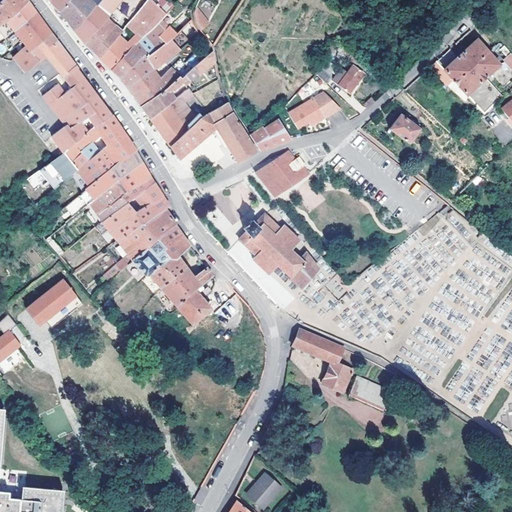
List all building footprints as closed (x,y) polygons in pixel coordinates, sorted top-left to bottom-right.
[(25,0),(1,0),(0,1),(0,23),(1,23),(2,23),(27,3),(25,0)] [(47,0),(52,6),(57,12),(66,0),(47,0)] [(66,0),(57,12),(64,21),(72,30),(96,4),(99,0),(66,0)] [(96,4),(72,30),(80,39),(86,46),(89,49),(98,58),(114,38),(119,32),(104,18),(113,8),(128,21),(141,4),(135,0),(104,0),(106,1),(104,3),(106,4),(101,9),(96,4)] [(114,38),(98,58),(100,60),(110,69),(135,42),(142,37),(150,31),(164,14),(148,0),(144,0),(141,4),(128,21),(125,25),(135,34),(123,45),(114,38)] [(1,23),(0,23),(0,34),(4,40),(13,32),(35,13),(30,6),(27,3),(2,23),(1,23)] [(202,22),(193,5),(189,11),(191,18),(199,30),(202,22)] [(38,18),(35,13),(13,32),(24,47),(27,50),(35,44),(43,38),(49,46),(55,41),(41,22),(38,18)] [(154,50),(146,57),(143,54),(119,78),(122,82),(139,105),(177,77),(169,67),(159,74),(154,68),(163,61),(162,60),(172,52),(173,53),(187,39),(178,30),(164,44),(163,44),(154,50)] [(163,44),(150,31),(142,37),(154,50),(163,44)] [(43,38),(35,44),(45,56),(63,77),(71,69),(73,70),(75,69),(75,68),(73,64),(67,57),(61,49),(55,41),(49,46),(43,38)] [(443,70),(434,62),(427,69),(447,87),(453,81),(465,94),(498,65),(476,40),(443,70)] [(135,42),(110,69),(112,72),(119,78),(143,54),(144,52),(135,42)] [(35,44),(27,50),(37,61),(45,56),(35,44)] [(181,52),(188,56),(192,48),(185,44),(181,52)] [(24,47),(10,58),(23,73),(34,64),(37,61),(27,50),(24,47)] [(183,85),(212,61),(210,51),(189,69),(178,78),(181,81),(183,85)] [(502,59),(511,70),(511,55),(509,53),(502,59)] [(340,69),(331,80),(347,92),(361,72),(351,65),(345,72),(340,69)] [(55,84),(40,95),(61,120),(94,95),(85,82),(75,69),(73,70),(71,69),(63,77),(55,84)] [(321,70),(317,74),(326,84),(331,78),(321,70)] [(177,77),(139,105),(143,111),(149,118),(172,99),(166,92),(169,89),(170,90),(181,81),(178,78),(177,77)] [(327,88),(311,97),(323,117),(339,108),(327,88)] [(94,95),(61,120),(65,124),(61,127),(56,120),(45,128),(62,152),(88,130),(82,123),(89,118),(95,125),(109,116),(94,95)] [(311,97),(286,113),(295,128),(306,121),(310,118),(314,124),(323,117),(311,97)] [(362,105),(366,109),(375,101),(371,98),(362,105)] [(511,98),(501,108),(511,121),(511,98)] [(172,99),(149,118),(175,155),(177,158),(182,155),(198,141),(214,128),(226,146),(236,162),(254,152),(225,102),(197,117),(184,130),(173,116),(181,109),(178,104),(173,99),(172,99)] [(396,117),(387,129),(408,144),(419,129),(398,113),(398,114),(396,117)] [(88,130),(62,152),(38,169),(52,187),(75,169),(85,161),(78,151),(98,136),(106,145),(121,133),(109,116),(95,125),(88,130)] [(259,125),(247,134),(257,151),(275,144),(289,139),(276,119),(265,124),(266,126),(261,129),(259,125)] [(106,145),(99,151),(111,167),(132,150),(128,144),(128,143),(123,136),(121,133),(106,145)] [(135,155),(132,150),(111,167),(87,187),(79,193),(87,203),(114,181),(140,163),(135,155)] [(85,161),(75,169),(87,187),(111,167),(99,151),(85,161)] [(294,160),(286,152),(277,157),(253,172),(273,198),(275,197),(308,174),(302,166),(298,161),(296,162),(294,160)] [(294,160),(296,162),(298,161),(302,166),(303,165),(297,157),(294,160)] [(114,181),(87,203),(101,222),(127,202),(133,197),(152,183),(143,169),(140,163),(114,181)] [(158,193),(152,183),(133,197),(141,207),(134,211),(127,202),(101,222),(107,229),(116,240),(163,210),(167,207),(161,198),(158,193)] [(416,183),(410,191),(416,195),(422,188),(416,183)] [(187,206),(190,211),(201,203),(198,199),(187,206)] [(59,211),(64,219),(70,215),(65,207),(59,211)] [(163,210),(116,240),(127,256),(132,260),(172,226),(174,225),(169,218),(163,210)] [(250,220),(241,228),(245,231),(238,239),(255,254),(251,258),(268,273),(277,264),(289,276),(288,277),(300,287),(317,268),(304,251),(298,257),(290,249),(298,240),(282,224),(278,228),(263,213),(253,223),(250,220)] [(107,229),(101,222),(97,225),(100,230),(102,232),(107,229)] [(100,230),(97,225),(78,240),(82,244),(100,230)] [(188,247),(172,226),(132,260),(151,284),(154,285),(156,284),(174,306),(189,324),(207,310),(194,291),(210,277),(204,267),(192,278),(176,257),(188,247)] [(49,235),(44,238),(58,255),(62,251),(49,235)] [(119,271),(132,260),(127,256),(115,266),(119,271)] [(70,260),(66,264),(71,271),(76,267),(70,260)] [(46,319),(53,327),(83,302),(61,275),(23,304),(39,324),(46,319)] [(0,338),(0,358),(25,338),(8,316),(0,323),(0,330),(4,336),(0,338)] [(335,362),(340,349),(325,342),(297,330),(292,346),(330,361),(321,383),(341,392),(348,374),(350,369),(335,362)] [(348,374),(341,392),(346,394),(354,376),(348,374)] [(354,376),(346,394),(380,409),(388,391),(354,376)] [(0,468),(6,408),(0,407),(0,511),(61,511),(64,487),(22,483),(22,494),(10,493),(11,487),(0,485),(0,468)] [(10,493),(22,494),(22,483),(23,473),(0,470),(0,485),(11,487),(10,493)] [(266,474),(248,495),(262,507),(280,487),(266,474)] [(227,511),(248,511),(235,500),(227,511)]
